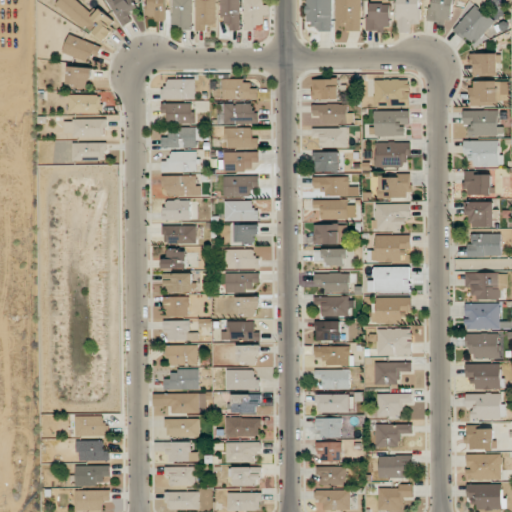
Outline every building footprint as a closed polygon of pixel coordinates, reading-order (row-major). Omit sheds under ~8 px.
[(59,0),(56,4),(104,42),(113,31),(109,28),(115,21),(97,7),(92,13),(76,0),(59,0)] [(133,0),(109,0),(121,26),(132,21),(129,13),(137,9),(133,0)] [(147,0),(147,16),(157,16),(157,21),(166,21),(166,0),(147,0)] [(191,0),(172,0),(172,28),(192,28),(191,0)] [(216,0),(195,0),(196,31),(206,31),(206,25),(216,25),(216,0)] [(221,0),(221,24),(230,24),(230,30),(240,30),(239,0),(221,0)] [(265,0),(244,0),(245,30),(255,30),(255,24),(266,24),(265,0)] [(332,31),(331,0),(305,0),(306,21),(315,21),(315,31),(332,31)] [(419,0),(396,0),(397,32),(410,32),(410,24),(420,24),(419,0)] [(453,0),(432,0),(432,8),(428,8),(427,18),(450,22),(453,0)] [(390,26),(390,4),(370,4),(370,17),(366,17),(366,31),(384,31),(384,26),(390,26)] [(494,24),(477,5),(453,27),(471,46),(494,24)] [(87,62),(90,54),(97,56),(101,47),(70,34),(62,52),(87,62)] [(497,74),(497,53),(473,54),(473,75),(497,74)] [(68,88),(91,88),(91,67),(68,67),(68,88)] [(195,99),(195,79),(168,79),(168,87),(161,87),(162,99),(195,99)] [(223,99),(257,99),(257,88),(251,88),(251,79),(223,79),(223,99)] [(312,79),(313,99),(339,98),(339,79),(312,79)] [(410,106),(410,79),(374,80),(375,106),(410,106)] [(499,81),(471,81),(471,106),(500,105),(499,81)] [(69,113),(101,112),(101,94),(69,95),(69,113)] [(194,103),(162,103),(162,113),(167,113),(167,123),(194,123),(194,103)] [(224,104),(225,124),(256,123),(256,103),(224,104)] [(313,104),(313,116),(325,115),(325,124),(354,123),(353,113),(348,113),(348,104),(313,104)] [(409,110),(373,111),(373,136),(405,135),(405,124),(409,124),(409,110)] [(498,110),(463,110),(464,124),(469,124),(469,135),(499,135),(498,110)] [(106,119),(64,120),(65,137),(106,136),(106,119)] [(253,127),(226,128),(226,148),(258,147),(258,138),(253,138),(253,127)] [(161,147),(200,148),(201,128),(168,128),(168,137),(162,137),(161,147)] [(312,128),(312,137),(320,137),(320,147),(347,147),(347,128),(312,128)] [(464,140),(464,154),(472,154),(472,166),(501,165),(501,140),(464,140)] [(106,142),(73,143),(73,161),(107,160),(106,142)] [(410,142),(376,142),(377,167),(407,167),(407,156),(411,156),(410,142)] [(162,172),(197,171),(197,151),(169,151),(169,161),(162,161),(162,172)] [(258,151),(224,152),(224,171),(252,171),(252,162),(258,162),(258,151)] [(313,171),(339,172),(340,152),(314,151),(313,171)] [(492,173),(466,173),(466,195),(493,195),(492,173)] [(409,174),(377,175),(378,198),(410,197),(409,174)] [(197,176),(162,175),(162,187),(169,187),(168,195),(197,196),(197,176)] [(224,176),(224,196),(253,196),(252,186),(259,186),(259,176),(224,176)] [(349,177),(314,176),(313,194),(348,195),(349,177)] [(348,199),(313,200),(314,219),(349,217),(348,199)] [(253,201),(225,200),(225,220),(258,221),(259,208),(253,208),(253,201)] [(494,226),(494,202),(466,201),(466,226),(494,226)] [(411,217),(411,204),(374,203),(373,230),(403,231),(403,217),(411,217)] [(236,225),(236,243),(255,243),(255,235),(260,235),(259,224),(236,225)] [(314,243),(347,243),(347,224),(314,224),(314,243)] [(197,243),(197,225),(163,226),(164,244),(197,243)] [(502,256),(501,233),(469,234),(469,256),(502,256)] [(376,253),(368,253),(368,261),(402,260),(402,252),(411,252),(411,235),(376,235),(376,253)] [(187,268),(187,249),(168,250),(168,257),(163,257),(163,269),(187,268)] [(226,268),(257,269),(258,250),(227,249),(226,268)] [(315,262),(324,261),(324,266),(347,265),(346,249),(315,249),(315,262)] [(411,267),(374,267),(374,280),(368,280),(368,291),(411,291),(411,267)] [(508,289),(508,273),(466,272),(466,287),(472,288),(471,299),(500,299),(500,289),(508,289)] [(193,273),(163,273),(163,284),(168,284),(168,292),(193,291),(193,273)] [(260,273),(226,273),(226,289),(260,289),(260,273)] [(349,273),(315,273),(315,287),(326,287),(326,293),(349,292),(349,273)] [(166,317),(189,316),(189,296),(165,297),(166,317)] [(236,297),(236,315),(257,315),(256,306),(261,306),(260,296),(236,297)] [(349,315),(349,296),(314,297),(314,305),(323,305),(323,315),(349,315)] [(373,297),(373,323),(400,324),(400,310),(412,310),(412,298),(373,297)] [(465,303),(466,329),(501,329),(500,303),(465,303)] [(169,340),(198,340),(198,332),(190,332),(190,320),(163,321),(164,333),(169,333),(169,340)] [(260,331),(255,331),(255,321),(223,322),(224,340),(261,339),(260,331)] [(342,322),(316,321),(316,340),(341,340),(342,322)] [(377,329),(378,356),(413,354),(412,328),(377,329)] [(500,357),(499,333),(467,334),(467,357),(500,357)] [(168,365),(198,365),(198,345),(168,345),(168,365)] [(259,345),(237,345),(238,363),(260,363),(259,345)] [(352,346),(315,346),(315,357),(325,357),(325,365),(352,365),(352,346)] [(412,362),(375,362),(375,385),(400,384),(400,372),(412,372),(412,362)] [(501,363),(466,364),(467,377),(476,377),(476,389),(502,389),(501,363)] [(199,389),(199,369),(171,370),(171,378),(165,379),(165,389),(199,389)] [(254,369),(227,370),(227,389),(260,388),(260,378),(255,378),(254,369)] [(350,369),(315,370),(316,379),(322,378),(323,389),(350,389),(350,369)] [(472,418),(506,419),(506,403),(502,403),(502,394),(467,392),(466,407),(472,408),(472,418)] [(172,413),(207,413),(206,393),(153,393),(154,406),(172,406),(172,413)] [(377,394),(378,416),(401,416),(401,403),(413,403),(413,393),(377,394)] [(259,394),(232,394),(232,412),(259,412),(259,394)] [(349,394),(316,394),(316,412),(349,412),(349,394)] [(76,436),(106,436),(106,415),(76,416),(76,436)] [(226,418),(227,437),(261,436),(261,417),(226,418)] [(318,437),(342,437),(342,417),(318,418),(318,437)] [(199,419),(166,419),(166,436),(199,436),(199,419)] [(413,424),(375,424),(376,447),(401,447),(401,434),(413,433),(413,424)] [(468,449),(495,449),(495,429),(476,429),(476,425),(469,425),(468,449)] [(78,441),(78,461),(110,460),(110,451),(104,451),(104,440),(78,441)] [(342,441),(318,442),(318,462),(342,461),(342,441)] [(155,442),(155,453),(169,453),(170,462),(198,461),(198,452),(191,452),(191,442),(155,442)] [(226,442),(227,461),(254,461),(254,453),(262,453),(261,442),(226,442)] [(467,453),(467,479),(502,480),(502,454),(467,453)] [(379,478),(409,478),(409,455),(379,456),(379,478)] [(110,483),(110,465),(75,466),(76,486),(97,485),(97,483),(110,483)] [(195,467),(165,466),(165,475),(170,475),(169,485),(195,485),(195,467)] [(261,467),(230,466),(229,485),(260,486),(261,467)] [(345,485),(345,466),(316,467),(316,475),(321,475),(321,485),(345,485)] [(378,488),(379,511),(405,510),(405,498),(413,498),(413,484),(399,484),(399,487),(378,488)] [(503,484),(467,484),(467,497),(477,497),(477,509),(502,510),(503,484)] [(111,491),(76,490),(75,510),(103,510),(103,501),(110,501),(111,491)] [(351,510),(351,490),(316,490),(316,499),(324,500),(324,509),(351,510)] [(199,492),(167,492),(167,509),(199,509),(199,492)] [(261,492),(228,493),(228,511),(262,511),(261,492)]
